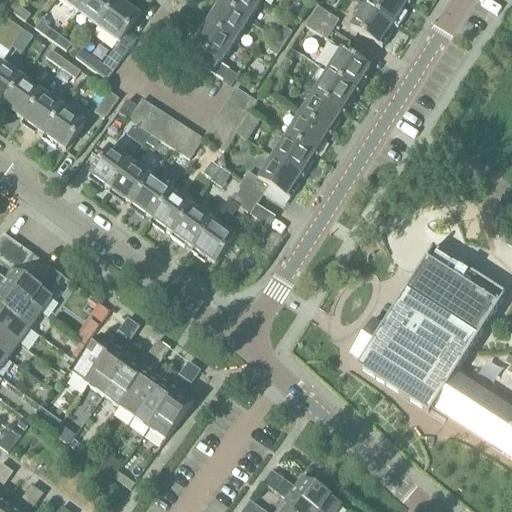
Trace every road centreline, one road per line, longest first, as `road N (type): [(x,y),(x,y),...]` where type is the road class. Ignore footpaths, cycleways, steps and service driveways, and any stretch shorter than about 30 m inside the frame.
road 1 (tertiary): [(242,342),(461,0)]
road 2 (residential): [(242,342),(0,165)]
road 3 (tertiary): [(425,511),(281,378)]
road 4 (residential): [(184,511),(281,378)]
